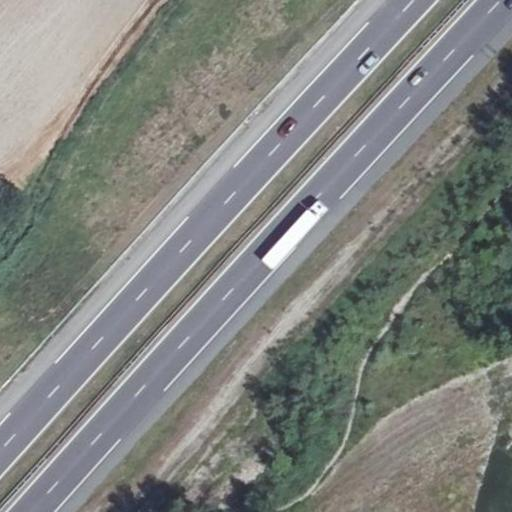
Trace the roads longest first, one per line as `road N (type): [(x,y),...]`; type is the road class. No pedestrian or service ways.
road 1 (motorway): [(30,511),(501,0)]
road 2 (motorway): [(414,0),(0,451)]
